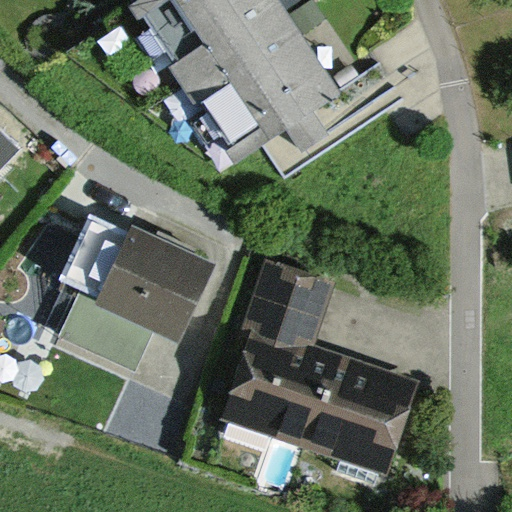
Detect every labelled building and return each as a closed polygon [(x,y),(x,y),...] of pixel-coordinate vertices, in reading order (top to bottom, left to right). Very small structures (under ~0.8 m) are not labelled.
[(160,0),(147,10),(201,83),(292,15),(280,0),(160,0)] [(201,83),(255,156),(346,88),(292,15),(201,83)] [(0,157),(12,142),(0,133),(0,157)] [(141,219),(131,238),(201,272),(210,252),(141,219)] [(199,279),(125,242),(93,304),(167,342),(199,279)] [(0,341),(11,319),(0,313),(0,341)] [(331,361),(253,336),(223,432),(301,456),(331,361)] [(409,385),(331,361),(301,456),(379,480),(409,385)] [(80,511),(86,494),(0,467),(0,511),(80,511)]
